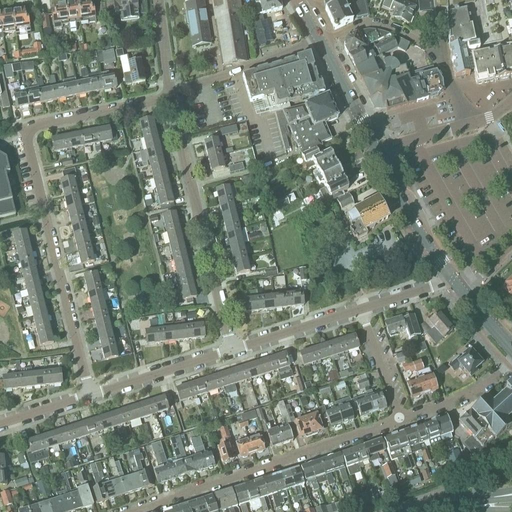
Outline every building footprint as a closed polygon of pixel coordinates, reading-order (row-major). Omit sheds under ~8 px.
[(109,0),(111,10),(118,9),(118,7),(122,7),(123,12),(121,12),(123,21),(138,19),(137,10),(135,0),(109,0)] [(239,0),(211,0),(222,65),(247,60),(240,16),(242,15),(239,0)] [(246,0),(259,46),(266,44),(266,43),(273,41),(267,20),(263,21),(262,14),(281,9),(278,0),(246,0)] [(364,0),(326,0),(322,1),(326,9),(325,10),(327,13),(336,8),(345,4),(352,2),(353,8),(365,5),(364,0)] [(393,18),(394,19),(395,21),(399,23),(401,22),(408,24),(415,8),(400,2),(400,0),(386,0),(383,7),(391,11),(395,13),(393,18)] [(511,0),(418,0),(420,13),(435,11),(435,10),(447,9),(449,49),(455,79),(470,76),(466,59),(471,58),(477,85),(494,81),(498,80),(510,77),(511,76),(511,0)] [(90,1),(78,3),(81,23),(81,26),(89,25),(96,24),(95,15),(94,15),(93,6),(91,6),(90,1)] [(185,4),(192,48),(211,45),(204,1),(185,4)] [(81,23),(78,3),(65,5),(68,25),(69,31),(77,30),(76,24),(81,23)] [(336,8),(327,13),(335,30),(354,21),(351,14),(350,15),(345,4),(336,8)] [(65,5),(53,6),(54,11),(51,12),(54,30),(62,28),(62,26),(68,25),(65,5)] [(365,5),(353,8),(356,19),(368,17),(365,5)] [(24,10),(12,12),(15,32),(16,37),(27,35),(27,33),(30,33),(28,15),(25,15),(24,10)] [(1,14),(0,13),(0,15),(3,34),(15,32),(12,12),(1,14)] [(48,16),(41,17),(43,29),(50,28),(48,16)] [(344,49),(348,55),(390,35),(387,33),(374,31),(368,31),(362,32),(347,39),(345,42),(344,49)] [(108,32),(99,33),(101,49),(110,48),(108,32)] [(374,48),(379,57),(397,48),(405,52),(409,43),(395,37),(374,48)] [(40,44),(33,45),(34,51),(35,57),(35,58),(41,57),(40,44)] [(369,56),(365,48),(348,56),(355,70),(375,60),(372,54),(369,56)] [(102,51),(96,53),(97,58),(98,64),(104,63),(105,66),(116,63),(113,50),(103,52),(102,51)] [(123,50),(116,51),(117,59),(120,58),(126,86),(146,82),(143,67),(142,67),(140,60),(129,63),(128,56),(124,57),(123,50)] [(269,114),(282,111),(290,109),(288,104),(325,94),(321,81),(318,82),(314,69),(313,70),(310,56),(296,60),(296,59),(283,63),(283,64),(269,68),(269,67),(256,70),(256,71),(242,75),(250,102),(265,98),(267,104),(269,114)] [(369,98),(374,107),(381,108),(383,103),(385,103),(387,110),(417,103),(410,82),(405,66),(392,72),(391,69),(394,64),(392,64),(385,64),(381,57),(375,60),(355,70),(360,80),(361,80),(370,98),(369,98)] [(33,63),(21,64),(22,72),(34,71),(33,63)] [(4,68),(7,81),(14,79),(11,67),(4,68)] [(419,79),(410,82),(417,103),(422,100),(428,99),(437,96),(444,90),(443,81),(436,70),(418,75),(419,79)] [(0,96),(3,110),(10,108),(2,71),(0,71),(0,96)] [(108,72),(100,74),(104,91),(116,89),(113,73),(109,74),(108,72)] [(100,74),(88,77),(91,94),(104,91),(100,74)] [(75,79),(63,81),(64,87),(66,99),(79,97),(76,85),(75,79)] [(76,85),(79,97),(91,94),(89,82),(76,85)] [(51,89),(52,90),(54,102),(66,99),(64,87),(51,89)] [(52,90),(39,92),(41,104),(54,102),(52,90)] [(13,93),(14,97),(16,109),(29,107),(27,95),(27,93),(20,94),(19,92),(13,93)] [(39,92),(27,95),(29,107),(41,104),(39,92)] [(338,118),(329,96),(305,106),(290,109),(282,111),(301,156),(319,149),(323,147),(322,144),(332,139),(325,124),(338,118)] [(140,135),(141,137),(156,133),(153,119),(140,123),(143,134),(140,135)] [(236,125),(220,129),(222,136),(237,132),(236,125)] [(95,134),(98,147),(100,147),(100,144),(112,142),(109,128),(94,131),(95,134)] [(95,148),(98,147),(95,134),(94,131),(79,134),(80,136),(82,148),(95,145),(95,148)] [(144,139),(146,150),(157,147),(159,147),(156,133),(141,137),(141,140),(144,139)] [(72,150),(82,148),(80,136),(79,134),(66,137),(70,153),(72,152),(72,150)] [(67,153),(70,153),(66,137),(52,140),(55,153),(67,151),(67,153)] [(205,143),(208,157),(220,154),(223,153),(223,151),(221,152),(218,140),(205,143)] [(147,163),(147,165),(163,162),(159,147),(157,147),(146,150),(149,162),(147,163)] [(315,167),(317,171),(335,163),(330,153),(322,156),(319,149),(301,156),(308,171),(315,167)] [(223,154),(208,158),(211,172),(225,169),(223,163),(227,162),(226,156),(222,157),(224,156),(223,154)] [(0,219),(15,215),(16,215),(6,175),(10,174),(6,160),(0,156),(0,219)] [(150,167),(153,177),(164,175),(166,175),(163,162),(147,165),(148,167),(150,167)] [(323,183),(326,189),(344,180),(335,163),(317,171),(313,173),(319,185),(323,183)] [(242,164),(228,167),(230,174),(244,170),(242,164)] [(60,182),(64,196),(79,192),(79,190),(76,191),(73,177),(73,176),(76,175),(74,169),(62,172),(64,181),(60,182)] [(154,190),(154,193),(170,189),(166,175),(164,175),(153,177),(156,190),(154,190)] [(253,175),(241,178),(242,185),(254,182),(253,175)] [(309,213),(332,201),(342,197),(340,194),(348,190),(344,180),(326,189),(319,192),(323,200),(320,202),(319,201),(307,208),(309,213)] [(228,203),(235,201),(235,199),(232,200),(229,188),(216,191),(220,206),(228,203)] [(157,195),(160,206),(170,204),(172,204),(173,203),(170,189),(154,193),(155,195),(157,195)] [(79,192),(64,196),(67,210),(80,207),(85,206),(82,194),(80,195),(79,192)] [(387,219),(377,200),(357,211),(353,204),(349,196),(337,202),(342,210),(346,217),(351,225),(350,225),(352,228),(350,229),(354,238),(356,237),(358,239),(368,234),(366,230),(385,220),(387,219)] [(278,213),(290,207),(286,199),(274,204),(278,213)] [(236,204),(235,202),(234,202),(228,203),(220,206),(223,218),(233,216),(236,216),(233,205),(236,204)] [(67,210),(71,224),(86,220),(86,218),(83,218),(80,207),(67,210)] [(163,230),(164,233),(177,230),(180,230),(176,215),(163,218),(166,230),(163,230)] [(223,218),(227,234),(242,230),(241,227),(239,228),(236,216),(233,216),(223,218)] [(157,217),(149,219),(151,225),(159,223),(157,217)] [(71,224),(74,238),(85,235),(87,235),(84,223),(87,223),(86,220),(71,224)] [(167,235),(170,246),(183,243),(180,230),(177,230),(164,233),(165,235),(167,235)] [(227,234),(230,248),(239,246),(243,245),(240,232),(243,232),(242,230),(227,234)] [(14,248),(14,250),(22,248),(30,247),(26,232),(13,235),(16,247),(14,248)] [(74,238),(77,251),(79,251),(93,248),(92,246),(90,246),(87,235),(85,235),(74,238)] [(170,258),(171,260),(182,258),(186,257),(183,243),(170,246),(173,258),(170,258)] [(230,248),(233,262),(246,259),(249,258),(248,255),(246,255),(243,245),(239,246),(230,248)] [(17,252),(20,262),(20,264),(33,261),(30,247),(22,248),(14,250),(15,252),(17,252)] [(77,251),(81,266),(94,263),(91,251),(94,250),(93,248),(79,251),(77,251)] [(174,262),(176,272),(188,270),(189,269),(186,257),(182,258),(171,260),(171,263),(174,262)] [(237,275),(250,272),(247,260),(249,260),(249,258),(246,259),(233,262),(237,275)] [(20,275),(21,277),(34,275),(37,274),(33,261),(20,264),(23,275),(20,275)] [(109,266),(98,269),(99,275),(111,273),(109,266)] [(177,286),(177,288),(193,284),(189,269),(188,270),(176,272),(179,285),(177,286)] [(306,271),(299,271),(300,281),(310,281),(310,274),(306,274),(306,271)] [(24,280),(27,291),(36,289),(40,288),(37,274),(34,275),(21,277),(22,280),(24,280)] [(84,277),(87,292),(102,288),(103,288),(102,285),(100,286),(97,274),(84,277)] [(508,286),(501,292),(511,303),(511,279),(506,285),(508,286)] [(180,290),(183,302),(196,299),(196,296),(193,284),(177,288),(178,291),(180,290)] [(27,303),(28,306),(43,302),(40,288),(36,289),(27,291),(30,303),(27,303)] [(87,292),(91,305),(104,302),(108,301),(105,290),(103,291),(102,288),(87,292)] [(295,294),(287,295),(289,308),(303,307),(301,290),(295,291),(295,294)] [(287,295),(273,297),(275,310),(289,308),(287,295)] [(273,297),(259,298),(260,312),(275,310),(273,297)] [(259,298),(244,300),(246,313),(260,312),(259,298)] [(31,307),(33,317),(44,315),(46,314),(43,302),(28,306),(28,308),(31,307)] [(91,305),(94,319),(108,316),(110,316),(109,313),(107,314),(104,302),(91,305)] [(34,331),(34,333),(50,329),(46,314),(44,315),(33,317),(36,329),(34,331)] [(425,336),(431,342),(439,335),(443,339),(453,330),(439,314),(433,320),(430,317),(424,323),(431,331),(425,336)] [(420,336),(415,319),(409,321),(407,315),(396,319),(396,320),(385,324),(389,336),(390,336),(390,337),(396,335),(395,334),(407,330),(410,340),(420,336)] [(94,319),(98,333),(109,331),(111,330),(108,318),(110,318),(110,316),(108,316),(94,319)] [(174,329),(173,324),(159,326),(160,328),(162,344),(176,342),(174,329)] [(190,340),(204,339),(203,325),(191,327),(191,324),(188,325),(190,340)] [(176,342),(190,340),(188,325),(183,325),(183,328),(174,329),(176,342)] [(158,331),(146,332),(147,345),(162,344),(160,328),(157,328),(158,331)] [(37,335),(40,347),(53,344),(50,329),(34,333),(35,336),(37,335)] [(98,333),(101,348),(103,347),(117,344),(116,341),(114,341),(111,330),(109,331),(98,333)] [(355,336),(341,341),(346,356),(348,355),(348,353),(359,349),(355,336)] [(328,345),(332,358),(333,362),(345,358),(344,356),(346,356),(341,341),(328,345)] [(101,348),(105,361),(118,358),(115,346),(117,346),(117,345),(117,344),(103,347),(101,348)] [(328,345),(314,349),(319,365),(321,364),(321,361),(332,358),(328,345)] [(314,349),(300,354),(304,367),(316,363),(317,365),(319,365),(314,349)] [(459,357),(448,366),(454,372),(459,368),(462,371),(464,370),(470,377),(477,372),(475,370),(482,364),(481,363),(482,362),(479,358),(478,359),(470,350),(462,357),(464,359),(462,361),(459,357)] [(272,359),(277,374),(277,375),(291,371),(286,354),(272,359)] [(403,354),(395,357),(398,366),(407,363),(403,354)] [(277,374),(272,359),(258,363),(262,376),(271,373),(272,375),(277,374)] [(420,360),(413,363),(417,373),(424,371),(420,360)] [(262,376),(258,363),(245,368),(249,380),(262,376)] [(416,371),(413,363),(403,366),(405,372),(410,370),(411,373),(416,371)] [(357,364),(351,367),(353,375),(360,373),(357,364)] [(447,370),(442,365),(436,371),(440,376),(447,370)] [(245,368),(231,372),(235,385),(249,380),(245,368)] [(31,369),(19,370),(20,373),(17,374),(19,390),(33,388),(32,375),(31,369)] [(48,386),(62,385),(60,371),(48,373),(48,370),(46,371),(46,375),(48,386)] [(33,388),(48,386),(46,375),(46,371),(43,371),(43,373),(32,375),(32,377),(33,388)] [(235,385),(231,372),(217,377),(222,389),(235,385)] [(4,391),(19,390),(17,379),(17,374),(15,374),(15,376),(5,378),(4,378),(3,378),(4,391)] [(437,390),(432,375),(419,380),(425,395),(430,393),(432,394),(435,392),(436,391),(437,390)] [(217,377),(204,381),(208,394),(222,389),(217,377)] [(293,380),(298,394),(304,392),(300,378),(293,380)] [(425,395),(419,380),(407,384),(412,399),(414,399),(416,399),(419,398),(419,397),(425,395)] [(204,381),(190,385),(194,398),(208,394),(204,381)] [(346,388),(344,382),(336,385),(338,391),(346,388)] [(176,390),(181,403),(194,398),(190,385),(176,390)] [(500,438),(511,427),(511,426),(511,420),(510,418),(511,416),(511,390),(510,388),(495,402),(491,398),(489,400),(487,398),(475,409),(476,410),(500,438)] [(386,409),(381,394),(373,396),(371,391),(366,393),(367,395),(373,414),(379,411),(381,412),(384,411),(384,410),(386,409)] [(373,414),(367,395),(351,401),(355,413),(359,412),(361,418),(363,417),(364,419),(367,417),(367,416),(373,414)] [(164,398),(151,403),(155,415),(168,411),(164,398)] [(307,398),(301,400),(304,408),(310,407),(307,398)] [(354,409),(350,398),(335,404),(336,409),(342,425),(343,424),(345,426),(348,425),(348,423),(354,421),(350,411),(354,409)] [(283,428),(278,430),(283,445),(293,442),(287,426),(291,424),(287,411),(283,402),(277,404),(283,420),(280,421),(283,428)] [(151,403),(137,407),(141,419),(155,415),(151,403)] [(137,407),(124,411),(128,424),(141,419),(137,407)] [(342,425),(336,409),(321,414),(323,420),(324,420),(327,419),(331,429),(336,427),(337,428),(340,427),(341,425),(342,425)] [(500,438),(476,410),(475,409),(471,413),(471,414),(459,424),(472,438),(464,446),(479,462),(492,451),(488,446),(494,441),(495,441),(496,440),(497,442),(499,439),(500,438)] [(261,410),(255,412),(258,419),(259,423),(265,421),(261,410)] [(313,436),(306,419),(295,423),(291,410),(287,411),(291,424),(293,431),(297,429),(300,439),(306,437),(306,438),(313,436)] [(124,411),(110,416),(114,428),(128,424),(124,411)] [(241,416),(243,422),(244,427),(249,425),(248,422),(258,419),(255,412),(241,416)] [(323,420),(321,414),(306,419),(313,436),(318,434),(317,433),(323,431),(320,421),(323,420)] [(110,416),(96,420),(100,433),(114,428),(110,416)] [(435,422),(443,442),(452,439),(451,434),(453,434),(447,417),(435,422)] [(236,424),(234,418),(225,421),(227,427),(236,424)] [(96,420),(83,424),(87,437),(100,433),(96,420)] [(443,442),(435,422),(422,426),(430,447),(432,452),(445,448),(443,442)] [(83,424),(69,429),(73,442),(87,437),(83,424)] [(147,425),(143,426),(149,443),(153,441),(147,425)] [(278,430),(277,428),(271,430),(269,425),(265,426),(273,449),(283,445),(278,430)] [(422,456),(425,463),(431,461),(426,448),(430,447),(422,426),(413,429),(422,456)] [(235,453),(227,428),(220,430),(224,439),(221,440),(223,447),(218,449),(223,464),(225,464),(226,465),(230,464),(231,462),(233,461),(231,454),(235,453)] [(69,429),(55,433),(59,446),(73,442),(69,429)] [(413,429),(404,432),(412,454),(418,452),(419,457),(422,456),(413,429)] [(407,456),(412,454),(404,432),(394,436),(404,464),(407,471),(412,469),(407,456)] [(55,433),(42,438),(46,450),(59,446),(55,433)] [(199,438),(197,434),(194,435),(195,439),(205,470),(209,469),(210,470),(212,469),(213,468),(215,467),(210,453),(205,454),(200,437),(199,438)] [(188,460),(181,436),(175,438),(187,476),(190,475),(191,476),(193,475),(194,474),(196,473),(191,459),(188,460)] [(265,451),(260,436),(248,440),(253,454),(258,453),(259,454),(262,453),(263,451),(265,451)] [(404,464),(394,436),(384,439),(392,462),(397,460),(399,466),(404,464)] [(46,450),(42,438),(28,442),(32,455),(46,450)] [(187,476),(175,438),(170,440),(176,458),(171,459),(177,479),(179,479),(180,479),(182,479),(183,477),(187,476)] [(205,470),(195,439),(191,440),(196,457),(191,459),(196,473),(197,473),(198,474),(201,473),(202,471),(205,470)] [(253,454),(248,440),(236,443),(241,458),(242,458),(243,459),(247,458),(248,456),(253,454)] [(381,440),(363,447),(369,461),(370,463),(379,460),(377,454),(385,451),(381,440)] [(160,443),(156,445),(168,482),(171,481),(172,482),(175,481),(175,480),(177,479),(171,459),(166,460),(160,443)] [(168,482),(156,445),(151,446),(158,469),(153,471),(158,485),(159,485),(161,486),(163,485),(164,484),(168,482)] [(353,450),(360,469),(365,467),(363,463),(369,461),(363,447),(353,450)] [(460,449),(447,454),(452,466),(465,462),(460,449)] [(360,469),(353,450),(342,454),(350,477),(361,473),(360,469)] [(23,455),(17,456),(22,470),(28,470),(23,455)] [(136,463),(144,490),(154,487),(149,472),(143,474),(140,462),(143,461),(142,455),(134,458),(134,460),(136,463)] [(340,455),(330,458),(335,472),(339,471),(343,482),(348,480),(349,480),(340,455)] [(115,479),(109,480),(115,499),(125,496),(113,458),(109,460),(115,479)] [(330,458),(320,462),(327,481),(329,486),(334,485),(330,474),(335,472),(330,458)] [(125,479),(119,461),(115,463),(125,496),(134,493),(130,478),(125,479)] [(311,465),(317,485),(327,481),(320,462),(311,465)] [(97,475),(106,502),(115,499),(109,480),(108,478),(104,479),(99,463),(94,465),(97,475)] [(130,478),(134,493),(144,490),(136,463),(132,465),(135,476),(130,478)] [(387,477),(395,475),(391,464),(384,467),(387,477)] [(311,465),(301,468),(307,487),(312,485),(314,492),(319,490),(317,485),(311,465)] [(451,467),(439,471),(441,477),(453,474),(451,467)] [(46,468),(37,471),(39,478),(49,475),(46,468)] [(290,472),(300,501),(304,499),(300,487),(304,485),(299,469),(290,472)] [(430,478),(428,471),(422,473),(425,480),(430,478)] [(280,475),(286,491),(290,490),(294,503),(300,501),(290,472),(280,475)] [(77,491),(83,509),(95,505),(85,473),(77,475),(80,485),(82,484),(83,489),(77,491)] [(65,474),(62,475),(63,480),(65,485),(67,492),(73,511),(83,509),(77,491),(77,490),(71,492),(65,474)] [(106,502),(97,475),(93,476),(97,488),(92,490),(97,505),(106,502)] [(280,475),(272,478),(280,503),(282,502),(281,499),(283,499),(282,493),(286,491),(280,475)] [(15,482),(18,489),(22,488),(32,485),(34,484),(33,479),(28,481),(27,478),(15,482)] [(280,503),(272,478),(263,481),(268,497),(272,496),(276,509),(281,508),(280,503)] [(402,489),(412,485),(410,480),(400,484),(402,489)] [(41,495),(46,494),(43,486),(42,481),(37,483),(41,495)] [(268,497),(263,481),(254,484),(262,509),(262,511),(267,511),(264,499),(268,497)] [(254,484),(245,486),(253,511),(262,509),(254,484)] [(244,487),(234,490),(239,506),(240,506),(242,511),(247,511),(245,505),(250,503),(244,487)] [(223,493),(229,511),(234,511),(233,508),(237,507),(232,491),(223,493)] [(374,491),(368,493),(372,503),(377,501),(374,491)] [(6,506),(13,504),(9,492),(2,494),(6,506)] [(73,511),(67,492),(57,495),(58,500),(62,511),(73,511)] [(229,511),(223,493),(214,496),(219,511),(222,511),(224,511),(223,511),(229,511)] [(372,503),(368,493),(363,494),(366,505),(372,503)] [(217,511),(212,497),(204,500),(207,511),(217,511)] [(354,507),(351,499),(345,502),(347,509),(354,507)] [(62,511),(58,500),(49,503),(51,511),(62,511)] [(207,511),(204,500),(196,502),(199,511),(207,511)] [(199,511),(196,502),(188,505),(190,511),(199,511)] [(51,511),(49,503),(38,506),(40,511),(51,511)]
